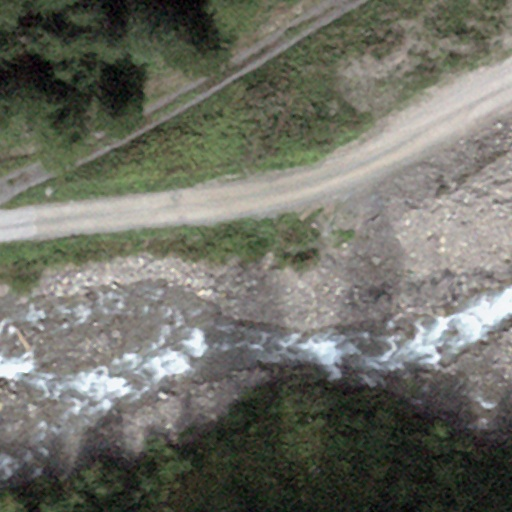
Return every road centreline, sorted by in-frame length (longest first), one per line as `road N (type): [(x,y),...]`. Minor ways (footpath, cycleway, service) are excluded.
road 1 (unclassified): [(0,225),(313,188),(511,92)]
road 2 (track): [(0,188),(131,130),(351,0)]
